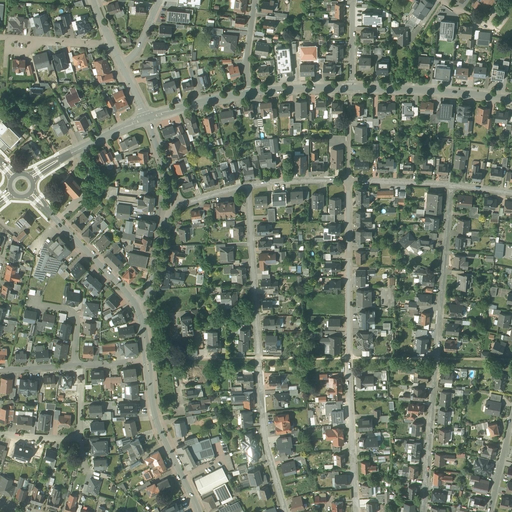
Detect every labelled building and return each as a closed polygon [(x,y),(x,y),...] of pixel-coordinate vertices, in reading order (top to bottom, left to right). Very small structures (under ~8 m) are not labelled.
[(235,0),(235,9),(245,11),(245,10),(244,10),(245,5),(246,0),(235,0)] [(270,3),(263,2),(262,10),(273,12),(274,1),(271,0),(270,3)] [(425,0),(421,0),(414,13),(421,18),(423,19),(432,4),(425,0)] [(481,0),(480,3),(476,0),(472,5),(482,13),(484,11),(489,3),(488,2),(489,0),(481,0)] [(117,2),(107,5),(110,14),(120,11),(120,9),(118,2),(117,2)] [(146,7),(136,6),(135,14),(145,15),(146,7)] [(166,9),(165,19),(187,20),(188,11),(166,9)] [(376,13),(362,12),(362,23),(376,23),(376,13)] [(414,13),(407,23),(414,27),(415,27),(421,18),(414,13)] [(34,18),(34,19),(35,21),(38,32),(49,29),(45,14),(39,16),(39,17),(34,18)] [(69,14),(60,16),(62,21),(64,20),(65,24),(72,23),(71,22),(69,14)] [(77,21),(77,22),(78,29),(80,33),(90,30),(86,16),(81,17),(82,20),(77,21)] [(17,20),(15,22),(9,21),(8,30),(22,31),(22,28),(23,19),(23,18),(17,17),(17,20)] [(244,19),(235,17),(234,26),(239,27),(239,26),(243,26),(244,19)] [(275,20),(265,19),(263,27),(274,29),(275,20)] [(62,21),(54,23),(57,33),(66,31),(67,31),(67,30),(65,24),(64,20),(62,21)] [(455,22),(449,21),(448,22),(444,21),(441,20),(440,33),(445,33),(445,34),(447,35),(447,37),(453,38),(455,22)] [(344,23),(335,23),(335,26),(335,34),(335,37),(340,37),(340,34),(344,34),(344,28),(344,23)] [(407,23),(405,27),(408,27),(408,31),(412,31),(414,27),(407,23)] [(171,27),(159,26),(159,36),(169,37),(169,32),(171,32),(171,27)] [(468,26),(465,26),(461,26),(460,37),(471,38),(472,27),(468,27),(468,26)] [(392,27),(391,37),(398,37),(398,44),(408,44),(408,31),(408,27),(405,27),(399,27),(392,27)] [(374,31),(361,31),(361,41),(374,41),(374,40),(374,31)] [(219,36),(211,35),(209,47),(218,48),(219,36)] [(236,36),(222,35),(221,45),(225,45),(225,51),(234,52),(235,46),(236,36)] [(165,43),(153,43),(153,52),(165,52),(165,43)] [(290,47),(276,48),(278,69),(280,68),(280,72),(292,71),(290,47)] [(64,50),(51,54),(57,71),(70,67),(64,50)] [(46,53),(34,56),(37,68),(47,65),(49,64),(48,61),(46,53)] [(84,53),(72,56),(75,64),(81,63),(82,67),(87,66),(84,53)] [(430,57),(419,56),(418,65),(426,66),(426,67),(429,68),(430,57)] [(106,58),(94,61),(96,68),(107,65),(106,58)] [(371,58),(360,58),(359,67),(366,67),(366,68),(371,69),(371,58)] [(24,60),(20,60),(17,59),(17,60),(13,60),(12,70),(16,70),(16,71),(20,71),(20,70),(24,70),(27,70),(26,67),(24,67),(24,60)] [(146,63),(142,64),(142,72),(149,71),(157,71),(156,70),(156,63),(155,60),(153,60),(146,61),(146,63)] [(382,62),(377,62),(377,71),(384,72),(384,73),(388,73),(389,61),(382,61),(382,62)] [(314,64),(301,65),(301,75),(301,74),(301,73),(310,73),(310,74),(315,74),(314,64)] [(451,66),(436,64),(435,77),(449,79),(451,66)] [(107,65),(96,68),(98,75),(104,73),(109,72),(107,65)] [(233,68),(233,65),(228,66),(231,79),(236,78),(235,76),(239,75),(237,67),(233,68)] [(324,65),(324,68),(324,76),(329,76),(329,74),(336,74),(336,72),(336,65),(324,65)] [(269,66),(259,67),(260,75),(264,74),(265,75),(270,74),(269,66)] [(486,67),(475,66),(474,76),(485,77),(486,71),(486,67)] [(468,68),(457,67),(456,77),(467,78),(468,68)] [(505,69),(493,68),(492,76),(499,77),(498,79),(503,80),(505,69)] [(206,74),(197,76),(200,88),(209,86),(206,74)] [(155,79),(147,80),(147,81),(149,91),(158,89),(156,79),(155,79)] [(174,80),(163,83),(166,93),(177,90),(174,80)] [(192,80),(182,83),(183,91),(194,88),(192,80)] [(72,93),(65,96),(69,104),(79,99),(79,98),(75,88),(70,90),(72,93)] [(122,90),(114,94),(117,101),(118,100),(118,102),(115,103),(119,111),(123,109),(129,106),(125,99),(124,97),(125,97),(122,90)] [(306,101),(296,101),(297,115),(307,115),(306,101)] [(271,102),(261,103),(262,114),(270,113),(273,113),(272,109),(271,102)] [(452,103),(440,102),(439,117),(451,118),(452,103)] [(338,103),(332,103),(332,113),(343,113),(343,105),(338,104),(338,103)] [(408,107),(412,107),(412,103),(402,103),(402,116),(413,116),(413,111),(408,111),(408,107)] [(433,103),(421,103),(421,110),(425,110),(425,112),(433,112),(433,103)] [(253,104),(243,106),(244,113),(249,112),(250,117),(254,116),(253,104)] [(290,105),(284,105),(284,104),(280,104),(280,115),(290,115),(290,105)] [(391,104),(378,104),(378,114),(378,113),(382,114),(382,115),(391,115),(391,110),(391,104)] [(470,106),(459,105),(458,114),(458,119),(465,120),(465,119),(467,119),(467,115),(469,115),(470,106)] [(489,109),(478,107),(476,121),(486,122),(488,122),(488,118),(489,109)] [(106,108),(96,112),(100,120),(110,116),(106,108)] [(232,111),(220,113),(222,122),(222,121),(229,120),(229,121),(234,121),(233,117),(232,111)] [(497,111),(495,121),(496,120),(503,121),(503,122),(507,123),(508,112),(497,111)] [(64,114),(59,116),(62,120),(64,124),(68,122),(64,114)] [(1,117),(0,115),(0,135),(1,136),(0,137),(7,145),(8,143),(11,147),(21,136),(10,126),(8,124),(7,125),(2,120),(3,119),(1,117)] [(85,115),(75,120),(80,130),(88,126),(85,120),(87,119),(85,115)] [(194,116),(185,118),(189,129),(190,133),(191,133),(198,131),(194,116)] [(212,117),(204,118),(205,120),(203,120),(204,125),(205,124),(207,132),(218,130),(216,124),(213,124),(212,117)] [(62,120),(53,125),(55,128),(56,127),(58,131),(59,130),(61,134),(68,131),(64,124),(62,120)] [(172,126),(162,130),(165,138),(175,134),(173,128),(172,126)] [(183,133),(181,126),(177,127),(176,127),(173,128),(175,134),(178,132),(179,135),(178,135),(179,140),(183,139),(185,145),(191,143),(190,141),(186,132),(183,133)] [(367,127),(356,126),(356,140),(366,140),(367,127)] [(135,136),(131,138),(125,141),(128,147),(129,149),(139,144),(135,136)] [(277,138),(255,140),(257,155),(260,155),(260,154),(271,153),(271,151),(278,151),(277,138)] [(179,140),(174,142),(173,141),(169,143),(168,144),(168,145),(168,146),(169,148),(170,150),(169,150),(170,151),(171,150),(171,153),(170,153),(171,153),(173,157),(184,153),(187,152),(185,145),(183,139),(179,140)] [(32,147),(29,143),(21,147),(24,152),(26,156),(25,157),(27,160),(28,160),(29,160),(37,155),(32,147)] [(342,148),(333,148),(333,167),(341,167),(342,148)] [(104,150),(95,154),(98,160),(98,162),(99,163),(100,163),(101,163),(102,161),(107,159),(108,158),(106,154),(104,150)] [(139,155),(128,156),(128,163),(139,162),(148,161),(147,152),(138,153),(139,155)] [(271,153),(260,154),(260,155),(261,163),(266,162),(266,166),(268,165),(268,167),(273,167),(272,161),(273,161),(271,153)] [(462,155),(456,154),(454,167),(463,168),(465,158),(465,156),(462,155)] [(306,156),(295,156),(295,164),(295,172),(306,172),(306,156)] [(369,158),(356,158),(356,169),(356,167),(363,167),(363,169),(369,169),(369,158)] [(248,159),(242,160),(243,164),(241,165),(243,165),(243,168),(244,173),(243,173),(243,174),(244,174),(245,179),(255,177),(253,169),(250,169),(248,159)] [(432,165),(425,164),(426,159),(421,159),(420,165),(421,165),(421,167),(421,173),(427,173),(427,174),(432,174),(432,165)] [(179,163),(175,164),(178,173),(186,170),(183,162),(183,161),(179,163)] [(387,163),(382,163),(382,162),(378,161),(377,171),(383,171),(383,172),(388,172),(388,167),(388,163),(387,163)] [(319,162),(312,162),(312,173),(324,173),(324,164),(319,164),(319,162)] [(413,164),(410,164),(410,162),(404,162),(404,163),(404,164),(403,164),(403,169),(403,172),(404,172),(407,173),(407,172),(413,172),(413,164)] [(448,166),(439,165),(438,174),(448,174),(448,166)] [(233,174),(229,175),(226,167),(221,169),(224,180),(222,180),(224,185),(235,182),(233,174)] [(210,180),(206,168),(201,170),(205,182),(204,182),(206,185),(203,186),(204,189),(207,189),(215,186),(213,179),(210,180)] [(502,169),(492,168),(490,177),(501,179),(502,169)] [(473,171),(472,180),(481,181),(482,173),(478,172),(473,171)] [(75,180),(70,174),(65,178),(60,183),(74,198),(83,189),(75,180)] [(189,174),(185,176),(187,182),(182,184),(183,188),(182,188),(183,190),(184,191),(194,188),(193,183),(192,180),(191,179),(190,174),(189,174)] [(153,175),(144,175),(144,188),(151,189),(151,188),(154,189),(154,183),(153,183),(153,175)] [(118,187),(109,185),(105,189),(105,194),(114,195),(117,195),(118,187)] [(303,191),(291,192),(292,202),(304,201),(303,191)] [(443,194),(428,192),(427,202),(428,202),(434,203),(442,203),(443,194)] [(285,193),(273,194),(274,204),(286,203),(285,193)] [(323,194),(313,194),(313,199),(313,207),(323,207),(323,194)] [(136,197),(118,195),(118,200),(117,204),(130,205),(143,207),(144,200),(136,199),(136,197)] [(154,197),(144,195),(144,200),(143,207),(143,208),(152,210),(154,197)] [(470,196),(459,195),(458,204),(458,205),(461,206),(462,204),(469,205),(471,205),(472,201),(469,200),(470,196)] [(267,196),(255,196),(256,207),(268,206),(267,196)] [(340,198),(330,198),(330,212),(341,212),(340,198)] [(497,199),(485,198),(484,209),(488,209),(488,207),(495,208),(497,199)] [(228,202),(220,202),(220,203),(216,203),(216,216),(217,216),(217,215),(224,214),(225,215),(225,217),(225,215),(230,215),(230,214),(234,214),(234,215),(233,202),(228,203),(228,202)] [(442,203),(434,203),(428,202),(428,212),(441,213),(442,203)] [(130,205),(117,204),(116,216),(128,217),(129,209),(130,205)] [(477,208),(471,207),(470,217),(480,218),(481,214),(477,213),(477,208)] [(203,210),(190,211),(191,218),(204,217),(203,210)] [(26,212),(19,218),(20,218),(16,221),(17,222),(15,223),(20,228),(25,223),(27,226),(27,227),(34,220),(26,212)] [(365,212),(356,212),(356,224),(365,224),(365,222),(365,217),(365,212)] [(83,213),(78,219),(77,218),(71,224),(78,231),(84,225),(85,226),(90,220),(83,213)] [(97,221),(89,228),(92,231),(100,224),(102,222),(103,220),(100,217),(97,221)] [(439,217),(430,217),(426,217),(425,228),(429,228),(430,227),(438,228),(439,217)] [(150,222),(138,219),(137,225),(136,231),(144,232),(151,234),(153,228),(154,227),(155,222),(150,221),(150,222)] [(469,220),(458,219),(457,231),(468,232),(469,227),(467,227),(468,220),(469,220)] [(133,221),(126,220),(125,229),(124,232),(131,233),(132,224),(133,221)] [(100,224),(92,231),(96,235),(98,232),(98,231),(102,227),(100,224)] [(269,224),(258,225),(259,234),(270,233),(269,224)] [(341,225),(332,225),(332,224),(329,224),(329,227),(324,227),(324,238),(332,238),(335,238),(335,234),(341,234),(341,225)] [(242,226),(233,227),(234,238),(243,237),(242,226)] [(89,227),(82,234),(85,238),(92,231),(89,228),(89,227)] [(189,228),(179,229),(179,233),(180,233),(181,239),(190,239),(189,228)] [(121,231),(115,229),(117,237),(135,240),(135,239),(136,234),(131,233),(124,232),(121,231)] [(24,230),(16,237),(21,242),(28,235),(24,230)] [(372,231),(365,231),(365,230),(356,230),(356,240),(365,240),(365,237),(372,237),(372,231)] [(92,231),(85,238),(89,242),(96,235),(92,231)] [(409,233),(400,241),(405,247),(415,239),(409,233)] [(104,235),(96,243),(98,246),(102,250),(101,249),(104,246),(105,247),(110,241),(104,235)] [(45,242),(40,252),(42,252),(33,276),(43,281),(47,271),(55,275),(59,264),(61,264),(64,262),(60,258),(63,255),(64,256),(67,253),(67,254),(71,251),(63,243),(64,242),(59,236),(49,245),(46,241),(45,242)] [(274,242),(272,242),(272,240),(270,240),(271,248),(276,248),(275,244),(283,244),(283,237),(274,237),(274,242)] [(471,238),(457,237),(456,248),(465,249),(465,244),(470,244),(471,241),(471,238)] [(151,240),(143,238),(142,240),(141,245),(140,248),(149,250),(151,240)] [(118,239),(111,245),(114,247),(117,245),(119,242),(118,239)] [(420,239),(411,246),(417,252),(416,251),(420,247),(422,249),(422,248),(421,248),(422,247),(433,248),(434,240),(420,239)] [(270,240),(259,241),(259,249),(266,248),(266,249),(271,248),(270,240)] [(504,244),(496,242),(495,257),(503,258),(504,244)] [(18,245),(12,244),(11,247),(11,248),(9,259),(17,261),(19,251),(21,252),(21,250),(18,249),(18,245)] [(341,244),(330,244),(330,248),(330,253),(340,253),(340,248),(341,244)] [(110,251),(104,257),(117,271),(123,264),(115,256),(120,251),(119,250),(120,248),(117,245),(114,247),(110,251)] [(225,247),(224,247),(224,248),(220,248),(221,262),(233,261),(233,260),(233,247),(225,247)] [(178,251),(170,249),(168,259),(176,261),(177,257),(184,259),(185,253),(178,252),(178,251)] [(360,250),(355,251),(355,262),(360,261),(365,262),(365,251),(360,250)] [(148,257),(128,253),(128,256),(129,256),(128,264),(138,266),(143,267),(145,268),(148,257)] [(269,253),(260,254),(260,262),(261,262),(261,268),(262,268),(266,268),(266,262),(276,261),(275,254),(269,254),(269,253)] [(464,256),(455,255),(454,266),(463,266),(463,267),(468,267),(468,261),(463,261),(464,256)] [(79,262),(71,270),(78,277),(86,269),(79,262)] [(65,263),(60,267),(60,268),(60,267),(63,271),(65,270),(68,266),(65,263)] [(332,263),(324,263),(324,265),(324,272),(328,272),(328,269),(331,269),(332,263)] [(340,263),(332,263),(331,269),(331,271),(341,271),(340,263)] [(231,264),(223,265),(223,274),(230,273),(230,269),(232,269),(231,264)] [(16,267),(8,265),(5,278),(13,279),(18,280),(19,275),(14,274),(16,267)] [(132,266),(129,269),(122,276),(129,283),(136,276),(135,275),(137,272),(132,266)] [(245,267),(237,268),(237,269),(232,269),(230,269),(230,273),(230,275),(237,274),(238,282),(246,281),(245,267)] [(366,269),(356,269),(355,274),(356,278),(356,279),(356,284),(365,284),(365,279),(365,274),(375,274),(375,271),(375,270),(370,270),(365,270),(366,269)] [(174,273),(166,271),(164,282),(173,284),(173,282),(182,283),(184,273),(175,271),(174,273)] [(93,278),(89,274),(83,281),(96,294),(100,289),(98,287),(101,284),(95,277),(93,278)] [(426,274),(424,274),(424,275),(423,284),(428,284),(429,285),(432,285),(433,285),(434,275),(426,274)] [(464,275),(461,274),(461,276),(459,276),(459,281),(458,281),(457,288),(464,289),(464,287),(470,288),(472,275),(467,274),(467,275),(464,275)] [(262,280),(262,288),(271,288),(271,287),(278,287),(278,281),(271,282),(271,279),(268,279),(262,280)] [(341,280),(329,280),(329,284),(324,284),(324,287),(324,291),(332,291),(332,290),(334,290),(334,293),(337,293),(340,293),(341,290),(341,285),(341,280)] [(11,287),(3,285),(1,295),(8,297),(8,298),(13,299),(14,293),(10,292),(11,287)] [(497,287),(491,286),(489,296),(496,297),(497,287)] [(372,290),(357,290),(357,304),(369,304),(369,300),(372,300),(372,290)] [(68,292),(67,295),(66,303),(68,303),(68,304),(69,304),(69,303),(71,304),(74,293),(68,292)] [(80,294),(74,293),(71,304),(74,305),(75,305),(77,305),(80,294)] [(177,293),(167,294),(168,303),(178,303),(178,298),(186,298),(186,293),(177,294),(177,293)] [(236,293),(229,293),(229,294),(225,294),(225,293),(224,293),(224,294),(220,294),(220,300),(226,300),(226,311),(236,310),(236,293)] [(432,295),(419,294),(418,303),(423,304),(431,304),(432,295)] [(112,295),(105,301),(112,309),(119,302),(112,295)] [(272,300),(263,301),(263,309),(273,309),(273,307),(273,304),(272,300)] [(460,305),(450,304),(449,315),(462,316),(463,311),(463,306),(460,305)] [(357,311),(359,311),(359,326),(375,326),(375,318),(375,316),(375,310),(365,310),(365,307),(357,307),(357,311)] [(126,309),(117,313),(118,316),(111,320),(114,324),(114,325),(121,321),(121,322),(129,318),(126,309)] [(30,312),(25,310),(23,320),(34,322),(36,313),(35,313),(30,312)] [(430,313),(422,313),(422,316),(419,316),(419,323),(429,323),(430,313)] [(500,313),(500,315),(499,320),(501,321),(500,325),(508,326),(510,315),(500,313)] [(54,316),(48,315),(44,315),(44,314),(42,322),(42,323),(44,324),(52,326),(54,316)] [(191,316),(180,318),(182,334),(193,332),(191,316)] [(279,318),(273,318),(264,319),(265,327),(280,326),(279,318)] [(340,319),(329,319),(329,327),(329,328),(330,328),(335,328),(339,328),(339,324),(340,324),(340,319)] [(42,322),(38,321),(37,325),(36,329),(43,331),(44,324),(42,323),(42,322)] [(58,336),(68,337),(70,324),(61,322),(58,336)] [(92,323),(90,323),(90,322),(85,322),(84,332),(91,332),(92,333),(94,333),(95,332),(95,330),(94,329),(95,327),(95,323),(92,323)] [(3,325),(0,324),(0,335),(2,329),(9,331),(9,327),(7,327),(2,326),(3,325)] [(455,324),(451,324),(451,325),(448,324),(447,327),(447,329),(447,333),(451,334),(451,333),(458,333),(459,327),(459,325),(455,324)] [(120,329),(119,329),(120,334),(124,333),(124,337),(135,335),(133,326),(127,327),(120,329)] [(427,329),(417,328),(416,337),(427,338),(427,329)] [(249,339),(249,329),(240,329),(241,329),(241,333),(240,333),(240,339),(247,339),(249,339)] [(220,341),(215,341),(215,333),(209,333),(210,341),(208,341),(208,350),(220,350),(220,341)] [(369,333),(357,333),(357,338),(359,338),(359,340),(358,340),(358,347),(359,347),(359,349),(362,349),(367,349),(367,348),(367,343),(373,343),(373,335),(373,333),(369,333)] [(277,335),(266,335),(266,346),(269,346),(269,349),(277,349),(277,335)] [(340,337),(329,337),(329,350),(333,350),(333,351),(340,351),(340,337)] [(416,337),(415,343),(417,343),(417,350),(427,351),(428,338),(427,338),(416,337)] [(468,338),(458,337),(458,341),(457,341),(456,346),(460,347),(460,341),(468,342),(468,338)] [(247,339),(238,339),(238,340),(240,339),(240,343),(238,343),(238,349),(248,349),(247,339)] [(457,340),(450,340),(450,341),(446,341),(445,346),(444,349),(445,349),(445,350),(456,351),(456,346),(457,341),(457,340)] [(60,343),(56,342),(56,343),(56,346),(57,347),(55,355),(65,357),(67,344),(60,343)] [(136,342),(126,343),(127,350),(120,350),(121,355),(127,355),(138,354),(136,342)] [(501,344),(496,342),(492,351),(500,355),(504,347),(500,346),(501,344)] [(92,347),(83,346),(83,356),(91,357),(92,357),(92,347)] [(47,350),(36,350),(36,360),(48,360),(47,350)] [(23,353),(23,351),(19,351),(20,353),(16,353),(15,353),(15,361),(16,361),(19,361),(22,361),(26,361),(26,360),(26,353),(23,353)] [(135,368),(126,369),(126,370),(127,374),(127,377),(128,379),(136,378),(135,368)] [(103,371),(99,371),(94,372),(94,371),(91,372),(92,381),(97,381),(103,380),(103,378),(103,371)] [(200,371),(184,373),(185,380),(194,379),(194,380),(198,380),(198,381),(203,381),(203,380),(203,377),(201,377),(200,371)] [(419,372),(415,371),(414,374),(414,382),(418,382),(419,382),(419,381),(418,381),(418,380),(428,380),(428,372),(419,372)] [(453,373),(441,372),(441,382),(445,382),(446,380),(452,381),(453,373)] [(71,374),(61,375),(61,383),(71,382),(71,374)] [(251,374),(243,375),(236,375),(236,380),(240,380),(240,383),(244,383),(246,383),(247,387),(252,387),(252,382),(252,374),(251,374)] [(505,379),(497,377),(498,375),(493,374),(492,378),(497,379),(496,387),(503,389),(505,379)] [(50,376),(43,377),(44,385),(50,385),(50,386),(55,386),(54,376),(50,376)] [(280,376),(270,376),(270,385),(276,385),(280,384),(280,376)] [(365,376),(357,377),(357,386),(365,386),(373,385),(373,377),(369,377),(365,377),(365,376)] [(12,379),(2,378),(1,391),(10,392),(11,392),(11,388),(12,379)] [(36,378),(36,381),(20,379),(18,391),(35,393),(36,383),(39,383),(40,378),(36,378)] [(341,378),(330,378),(330,393),(333,393),(334,397),(342,397),(341,378)] [(130,385),(130,387),(125,387),(126,397),(137,397),(137,389),(137,385),(130,385)] [(196,385),(193,385),(193,388),(187,389),(186,389),(187,397),(197,396),(203,396),(202,390),(196,391),(196,388),(196,385)] [(421,389),(415,388),(414,395),(414,398),(425,399),(425,390),(421,390),(421,389)] [(451,393),(441,392),(442,392),(441,396),(440,403),(450,404),(449,403),(450,398),(451,398),(451,396),(453,397),(454,393),(451,393)] [(288,393),(274,394),(275,408),(282,407),(281,403),(289,402),(288,393)] [(499,403),(487,401),(486,405),(485,405),(487,406),(486,411),(485,411),(485,412),(499,414),(500,407),(500,406),(499,406),(498,406),(499,403)] [(200,402),(188,404),(189,412),(198,411),(197,410),(200,410),(200,411),(205,411),(204,405),(200,406),(200,402)] [(369,403),(358,404),(359,413),(366,412),(366,413),(369,413),(369,412),(370,412),(369,403)] [(139,411),(139,404),(116,404),(116,410),(119,410),(120,414),(135,414),(135,411),(139,411)] [(340,408),(332,408),(332,404),(327,404),(327,412),(331,411),(332,420),(341,419),(340,408)] [(424,405),(409,404),(408,407),(408,408),(407,410),(408,411),(408,416),(415,416),(415,412),(417,412),(417,413),(420,413),(423,413),(424,405)] [(101,405),(89,405),(90,415),(96,414),(97,417),(101,416),(101,412),(101,405)] [(8,409),(1,408),(1,414),(0,413),(0,417),(0,418),(0,421),(9,422),(10,409),(8,409)] [(445,410),(440,410),(439,421),(448,422),(448,421),(447,421),(448,415),(449,416),(450,411),(448,411),(448,410),(445,410)] [(251,412),(241,412),(241,417),(241,425),(252,425),(251,412)] [(288,413),(284,414),(283,414),(280,415),(275,416),(276,423),(277,423),(278,425),(276,425),(278,432),(282,432),(283,432),(286,431),(287,431),(291,430),(288,413)] [(51,415),(40,414),(39,421),(40,422),(40,427),(44,427),(44,428),(49,429),(51,415)] [(25,416),(18,415),(17,427),(24,428),(25,416)] [(193,415),(186,417),(187,420),(184,421),(184,424),(194,423),(193,415)] [(31,416),(25,416),(24,428),(31,428),(31,422),(32,417),(31,416)] [(59,416),(59,420),(58,425),(69,426),(70,417),(59,416)] [(372,419),(359,420),(359,430),(360,430),(360,429),(366,428),(366,430),(373,429),(372,419)] [(134,420),(124,422),(127,435),(137,433),(134,420)] [(184,420),(174,422),(177,435),(186,433),(184,424),(184,421),(184,420)] [(103,422),(91,423),(91,425),(94,425),(95,429),(91,429),(91,432),(95,432),(95,433),(100,433),(100,432),(104,431),(103,422)] [(422,423),(414,422),(413,433),(422,434),(422,423)] [(488,425),(489,428),(491,435),(499,433),(499,430),(500,430),(499,425),(498,426),(497,423),(488,425)] [(340,429),(333,429),(333,430),(331,430),(326,430),(326,431),(327,439),(334,439),(334,444),(334,445),(340,444),(343,444),(342,429),(340,430),(340,429)] [(448,445),(449,440),(451,441),(452,433),(450,432),(450,431),(451,431),(451,430),(440,429),(439,440),(444,440),(443,444),(448,445)] [(195,442),(187,444),(186,442),(185,443),(196,465),(197,465),(196,464),(215,459),(214,456),(211,443),(216,442),(214,437),(209,439),(209,438),(195,442)] [(245,438),(242,439),(243,441),(241,443),(242,446),(244,447),(244,449),(247,448),(247,452),(246,452),(248,462),(258,460),(256,451),(255,451),(254,447),(255,447),(255,445),(256,445),(256,443),(255,443),(254,440),(255,440),(255,439),(254,439),(254,437),(252,437),(245,438)] [(291,437),(277,439),(278,444),(280,444),(280,447),(279,447),(292,445),(291,437)] [(375,440),(368,440),(368,437),(366,437),(360,438),(360,446),(367,446),(367,448),(373,447),(373,448),(378,447),(378,439),(377,439),(377,437),(375,437),(375,440)] [(138,439),(130,443),(132,448),(133,450),(141,446),(140,443),(138,439)] [(421,443),(414,443),(414,439),(409,439),(409,440),(405,439),(404,446),(408,446),(408,447),(412,447),(411,452),(410,452),(410,453),(412,453),(413,453),(419,453),(420,453),(421,444),(421,443)] [(92,442),(93,452),(106,451),(105,441),(92,442)] [(130,443),(122,447),(124,452),(132,448),(130,443)] [(185,443),(176,447),(184,462),(185,461),(186,463),(185,464),(187,469),(196,465),(185,443)] [(292,445),(279,447),(281,457),(288,456),(289,456),(289,454),(290,453),(290,450),(291,450),(290,446),(292,445)] [(497,447),(487,445),(486,447),(488,448),(487,450),(482,449),(481,454),(486,455),(494,457),(496,451),(497,447)] [(133,450),(128,452),(132,459),(135,457),(145,453),(143,449),(141,446),(133,450)] [(55,452),(47,449),(44,458),(51,460),(53,461),(53,459),(55,452)] [(158,452),(146,458),(149,463),(153,461),(155,465),(156,464),(163,461),(158,452)] [(445,454),(436,453),(435,464),(444,465),(444,459),(451,460),(452,455),(445,454)] [(345,454),(337,455),(337,465),(345,464),(345,454)] [(106,458),(93,459),(94,468),(106,468),(106,458)] [(163,461),(156,464),(157,466),(152,468),(156,475),(167,470),(163,461)] [(294,461),(282,464),(284,474),(297,471),(294,461)] [(484,462),(479,461),(476,461),(475,466),(477,467),(476,472),(490,475),(493,464),(488,463),(484,462)] [(370,462),(361,462),(362,472),(370,471),(370,466),(370,462)] [(419,466),(410,466),(410,467),(404,467),(403,472),(405,472),(404,476),(418,477),(419,466)] [(222,467),(201,478),(200,476),(192,480),(200,495),(225,482),(228,480),(222,467)] [(258,469),(247,472),(248,475),(251,484),(260,482),(262,481),(266,480),(265,476),(262,477),(261,476),(260,476),(258,469)] [(443,474),(434,473),(433,483),(442,483),(442,481),(452,482),(452,477),(443,476),(443,474)] [(246,479),(242,480),(244,486),(251,484),(248,475),(245,476),(246,479)] [(339,476),(336,476),(336,477),(336,487),(347,486),(346,475),(339,476)] [(7,479),(3,477),(4,476),(3,476),(1,484),(0,484),(0,485),(0,491),(3,492),(5,492),(5,493),(11,495),(12,494),(14,485),(14,487),(10,486),(12,479),(7,477),(7,479)] [(25,489),(22,488),(25,478),(20,476),(17,486),(15,491),(18,492),(16,497),(24,499),(27,491),(27,489),(25,489)] [(100,481),(90,478),(87,490),(91,491),(92,490),(97,491),(100,482),(100,481)] [(167,478),(157,484),(160,489),(161,492),(171,487),(167,478)] [(489,481),(482,480),(480,481),(478,480),(476,480),(475,480),(474,485),(472,486),(472,488),(473,490),(486,493),(489,481)] [(225,482),(200,495),(208,511),(218,505),(233,498),(225,482)] [(147,487),(146,487),(146,488),(150,495),(157,491),(157,490),(159,489),(160,489),(157,484),(158,486),(155,487),(154,484),(151,485),(147,487)] [(372,484),(363,485),(363,495),(372,495),(372,484)] [(256,486),(248,488),(249,494),(252,493),(252,492),(257,490),(256,486)] [(417,487),(408,486),(408,490),(400,489),(400,493),(408,494),(407,496),(416,497),(417,487)] [(60,489),(54,487),(50,498),(57,500),(60,489)] [(268,487),(260,489),(262,498),(270,496),(268,487)] [(40,489),(34,488),(33,493),(30,501),(40,504),(43,496),(43,494),(38,493),(40,489)] [(446,492),(433,491),(432,500),(445,501),(446,492)] [(485,499),(475,496),(473,505),(483,507),(485,499)] [(50,498),(48,497),(46,506),(56,509),(59,500),(57,500),(50,498)] [(511,503),(511,499),(502,497),(500,506),(506,508),(506,506),(511,507),(511,503)] [(294,501),(293,502),(293,505),(292,506),(293,511),(300,509),(304,509),(304,508),(301,499),(294,501)] [(66,511),(73,511),(75,505),(73,504),(69,503),(66,502),(64,511),(66,511)] [(177,506),(176,502),(162,509),(163,511),(176,511),(178,511),(183,509),(181,504),(177,506)] [(240,511),(242,510),(236,502),(230,505),(232,510),(229,511),(238,511),(239,511),(240,511)] [(343,502),(332,502),(333,511),(330,511),(342,511),(342,508),(343,508),(343,502)] [(376,502),(367,503),(367,511),(375,511),(375,507),(377,507),(376,502)]
